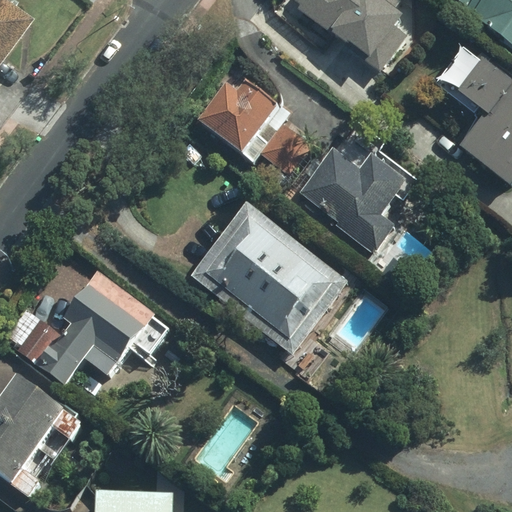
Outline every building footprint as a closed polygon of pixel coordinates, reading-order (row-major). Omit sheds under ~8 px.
[(0,0),(0,78),(39,28),(1,0),(0,0)] [(303,0),(303,1),(382,60),(417,14),(407,6),(410,0),(303,0)] [(511,0),(471,0),(466,8),(511,42),(511,0)] [(511,74),(498,64),(474,96),(497,113),(470,150),(511,180),(511,74)] [(258,82),(250,92),(239,84),(210,120),(253,154),(282,117),(279,114),(286,105),(258,82)] [(318,146),(288,126),(268,156),(298,175),(318,146)] [(372,171),(345,150),(308,196),(382,253),(405,224),(393,215),(417,184),(383,157),(372,171)] [(354,281),(264,210),(207,281),(297,352),(354,281)] [(167,313),(107,272),(65,332),(48,321),(25,354),(75,388),(96,358),(123,377),(167,313)] [(334,363),(320,351),(304,368),(319,381),(334,363)] [(83,409),(33,376),(0,425),(0,461),(34,483),(83,409)] [(185,511),(186,495),(110,492),(109,511),(185,511)]
